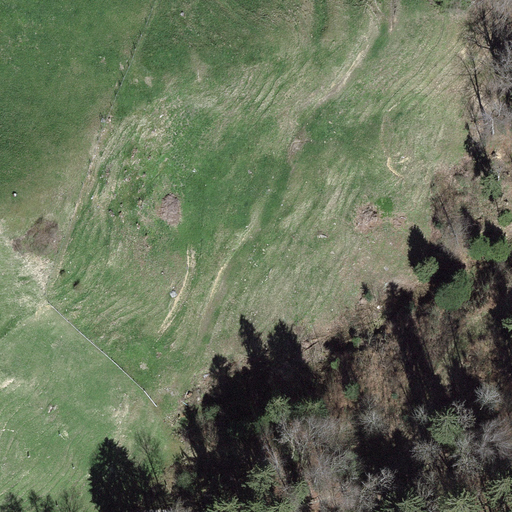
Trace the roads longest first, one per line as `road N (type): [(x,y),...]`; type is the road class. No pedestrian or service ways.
road 1 (track): [(114,511),(190,379),(228,266),(301,133),(386,33),(390,0)]
road 2 (track): [(270,511),(311,509),(388,465),(470,324)]
